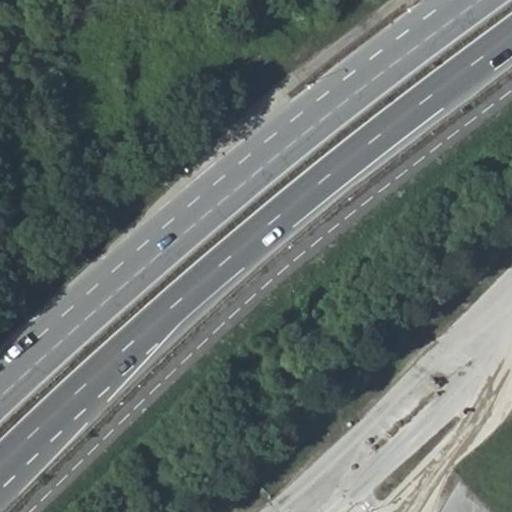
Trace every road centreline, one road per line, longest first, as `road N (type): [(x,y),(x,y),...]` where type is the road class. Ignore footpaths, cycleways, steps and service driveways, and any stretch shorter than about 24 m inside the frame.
road 1 (trunk): [(0,466),(319,179),(511,31)]
road 2 (trunk): [(480,0),(287,147),(0,397)]
